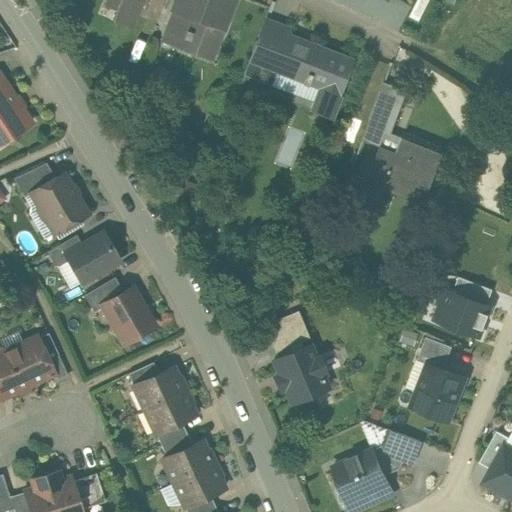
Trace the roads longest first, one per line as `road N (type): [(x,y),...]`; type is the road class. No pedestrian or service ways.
road 1 (tertiary): [(283,511),(209,326),(7,0)]
road 2 (residential): [(449,495),(511,332)]
